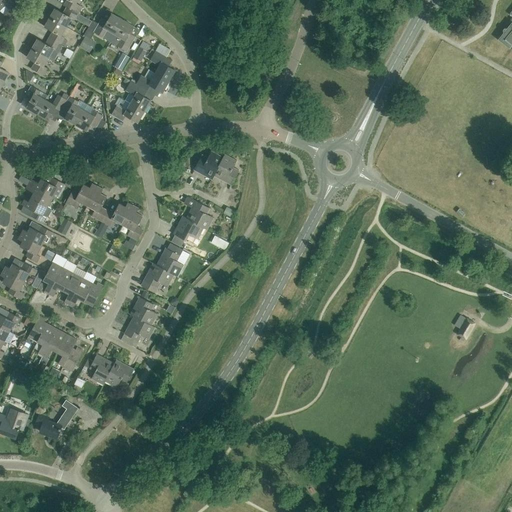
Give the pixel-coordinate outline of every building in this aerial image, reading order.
[(1,0),(0,2),(0,10),(6,5),(10,9),(3,16),(7,21),(22,6),(17,2),(18,0),(1,0)] [(67,0),(64,5),(75,12),(79,5),(76,4),(78,0),(67,0)] [(55,9),(50,18),(66,27),(72,18),(75,20),(78,14),(75,12),(64,5),(64,6),(67,7),(63,13),(55,9)] [(511,12),(510,15),(511,16),(511,25),(509,30),(507,29),(505,28),(503,29),(503,31),(504,33),(505,34),(500,40),(509,47),(511,45),(511,12)] [(88,28),(92,21),(79,14),(78,14),(75,20),(88,28)] [(102,38),(103,37),(110,42),(115,34),(123,20),(112,14),(108,21),(102,17),(93,33),(102,38)] [(45,27),(53,31),(49,38),(61,44),(64,39),(64,38),(61,36),(66,27),(50,18),(45,27)] [(130,34),(134,27),(123,20),(115,34),(110,42),(118,46),(118,47),(127,52),(136,37),(130,34)] [(88,52),(94,41),(85,36),(79,47),(88,52)] [(38,39),(32,48),(49,58),(54,61),(63,45),(61,44),(49,38),(46,44),(38,39)] [(141,62),(147,52),(139,47),(133,58),(141,62)] [(49,58),(32,48),(27,57),(35,62),(32,69),(43,75),(47,68),(44,67),(49,58)] [(155,73),(169,82),(176,70),(169,66),(172,61),(161,54),(156,51),(150,60),(155,63),(160,66),(155,73)] [(122,53),(114,67),(117,68),(122,71),(130,58),(122,53)] [(0,82),(3,84),(9,73),(0,68),(0,67),(3,63),(0,61),(0,82)] [(34,75),(26,70),(26,79),(30,81),(34,75)] [(163,93),(169,82),(155,73),(151,81),(141,76),(136,84),(131,81),(147,91),(150,86),(163,93)] [(131,104),(145,112),(151,101),(144,96),(147,91),(131,81),(126,90),(130,92),(125,100),(131,104)] [(37,114),(45,100),(38,95),(40,91),(31,86),(25,97),(30,100),(26,107),(37,114)] [(68,100),(67,100),(59,95),(53,105),(45,100),(37,114),(49,120),(56,108),(61,111),(68,100)] [(76,124),(84,111),(76,106),(79,102),(69,96),(67,100),(68,100),(61,111),(61,112),(64,108),(69,111),(65,118),(76,124)] [(138,123),(145,112),(131,104),(125,100),(120,108),(117,106),(111,115),(123,122),(126,116),(138,123)] [(84,111),(76,124),(87,131),(91,124),(97,127),(103,116),(94,111),(92,115),(84,111)] [(212,178),(214,175),(223,158),(212,151),(208,158),(202,155),(195,169),(212,178)] [(223,158),(214,175),(232,184),(239,170),(233,167),(237,161),(225,154),(223,158)] [(41,178),(38,183),(35,181),(32,186),(53,197),(56,199),(64,184),(53,178),(50,183),(41,178)] [(32,186),(35,181),(31,179),(26,189),(33,193),(30,197),(48,207),(53,197),(32,186)] [(77,208),(81,202),(88,206),(98,186),(93,184),(90,188),(84,185),(79,195),(72,192),(66,202),(73,206),(77,208)] [(96,218),(102,221),(102,222),(108,210),(102,207),(107,197),(101,194),(103,189),(98,186),(88,206),(95,210),(92,216),(96,218)] [(7,205),(12,197),(8,195),(3,203),(7,205)] [(51,208),(48,207),(30,197),(28,201),(24,199),(22,204),(35,211),(32,217),(43,223),(46,218),(49,217),(52,210),(51,208)] [(187,219),(204,228),(208,230),(214,218),(207,214),(210,209),(197,201),(187,219)] [(112,227),(115,221),(123,225),(133,205),(128,203),(126,207),(119,204),(114,214),(108,210),(102,222),(112,227)] [(136,213),(139,208),(133,205),(123,225),(131,229),(128,235),(138,241),(143,230),(137,226),(142,216),(136,213)] [(225,214),(231,218),(235,211),(229,208),(225,214)] [(204,228),(187,219),(184,217),(175,234),(188,242),(191,236),(198,240),(204,228)] [(65,236),(72,223),(64,218),(58,231),(65,236)] [(21,234),(42,246),(44,242),(49,244),(55,234),(42,227),(39,232),(29,227),(27,231),(23,229),(21,234)] [(95,235),(101,239),(105,232),(99,228),(95,235)] [(37,255),(42,246),(21,234),(18,239),(22,241),(19,246),(29,251),(26,256),(37,262),(40,257),(37,255)] [(223,239),(219,246),(226,249),(230,243),(223,239)] [(171,244),(168,249),(180,255),(183,250),(171,244)] [(154,264),(158,266),(174,275),(178,277),(184,265),(177,261),(180,256),(167,249),(161,260),(157,258),(154,264)] [(49,250),(45,257),(51,261),(55,254),(49,250)] [(49,294),(63,268),(53,262),(43,280),(49,283),(44,292),(49,294)] [(3,271),(25,282),(30,273),(34,276),(37,270),(24,263),(21,268),(12,263),(10,268),(6,266),(3,271)] [(168,287),(174,275),(158,266),(154,264),(145,281),(144,281),(142,286),(156,293),(161,283),(168,287)] [(64,291),(73,273),(63,268),(49,294),(54,297),(58,288),(64,291)] [(20,292),(25,282),(3,271),(1,276),(4,278),(2,282),(11,287),(8,293),(21,300),(24,294),(20,292)] [(69,305),(83,279),(73,273),(64,291),(69,294),(65,302),(69,305)] [(84,302),(93,284),(83,279),(69,305),(74,307),(78,299),(84,302)] [(93,284),(84,302),(93,307),(104,286),(98,283),(96,285),(93,284)] [(148,300),(150,294),(144,291),(141,296),(148,300)] [(131,315),(135,317),(152,326),(158,314),(151,310),(154,305),(141,298),(131,315)] [(0,326),(10,332),(15,322),(18,324),(21,318),(9,312),(6,318),(0,314),(0,326)] [(38,342),(47,324),(44,322),(46,320),(39,316),(28,337),(38,342)] [(155,328),(152,326),(135,317),(126,334),(139,341),(142,336),(149,340),(155,328)] [(466,340),(475,324),(467,318),(457,334),(466,340)] [(43,356),(57,329),(47,324),(38,342),(43,345),(38,353),(43,356)] [(0,338),(5,341),(10,332),(0,326),(0,338)] [(58,353),(67,335),(57,329),(43,356),(48,358),(52,350),(58,353)] [(73,349),(78,340),(67,335),(58,353),(63,355),(58,364),(63,367),(73,349)] [(73,349),(63,367),(72,371),(83,351),(77,348),(76,350),(73,349)] [(105,382),(114,365),(96,355),(89,369),(95,372),(92,379),(103,385),(105,382)] [(133,370),(116,361),(114,365),(105,382),(117,388),(121,381),(126,384),(129,380),(133,370)] [(160,409),(163,403),(152,396),(149,402),(160,409)] [(65,428),(77,410),(78,408),(66,400),(62,406),(67,409),(56,424),(47,421),(48,418),(39,415),(37,422),(43,424),(40,432),(57,438),(61,428),(65,430),(65,428)] [(160,409),(149,402),(146,408),(157,414),(160,409)] [(154,420),(157,414),(146,408),(142,414),(154,420)] [(23,430),(28,415),(10,409),(7,418),(0,415),(0,423),(2,424),(0,429),(0,431),(16,438),(19,429),(23,430)] [(146,432),(139,428),(136,426),(134,430),(144,436),(146,432)]
